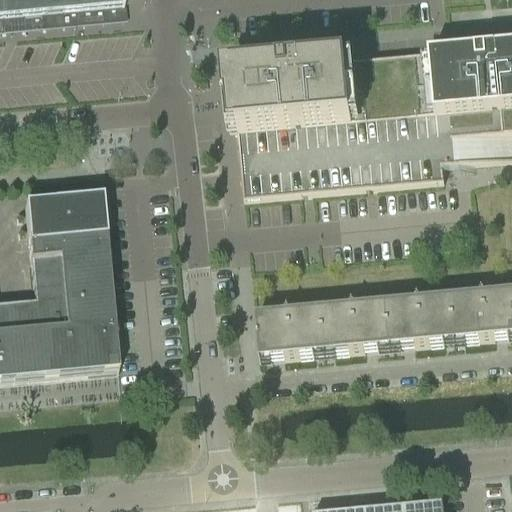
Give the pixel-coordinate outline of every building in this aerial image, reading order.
[(0,0),(0,8),(2,25),(22,23),(42,21),(40,0),(0,0)] [(40,0),(42,21),(62,19),(102,15),(100,0),(40,0)] [(100,0),(102,15),(123,13),(121,0),(100,0)] [(458,145),(511,140),(511,55),(233,81),(244,207),(444,189),(443,172),(461,171),(458,145)] [(0,390),(14,389),(117,380),(118,380),(117,373),(115,346),(114,335),(111,305),(102,205),(25,212),(34,311),(7,313),(0,313),(0,390)] [(511,298),(456,304),(462,349),(511,343),(511,298)] [(391,310),(396,355),(462,349),(456,304),(391,310)] [(324,317),(329,361),(396,355),(391,310),(324,317)] [(260,368),(272,367),(329,361),(324,317),(256,323),(260,368)]
